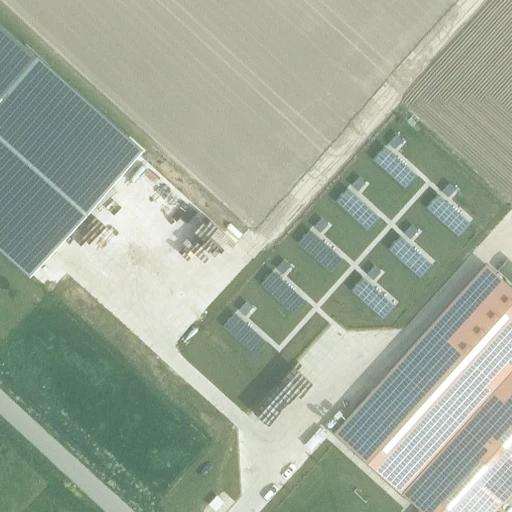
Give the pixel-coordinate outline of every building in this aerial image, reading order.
[(0,27),(0,98),(35,59),(0,27)] [(388,140),(369,161),(402,190),(421,170),(388,140)] [(359,170),(323,212),(363,243),(398,203),(359,170)] [(435,182),(416,203),(467,248),(486,226),(435,182)] [(323,212),(289,252),(327,284),(363,243),(323,212)] [(418,218),(384,258),(428,294),(461,255),(418,218)] [(288,252),(253,290),(294,324),(327,284),(288,252)] [(384,258),(351,297),(390,333),(426,294),(384,258)] [(511,289),(486,266),(335,434),(402,494),(511,371),(511,289)] [(253,290),(219,330),(261,365),(294,324),(253,290)] [(351,297),(316,336),(355,372),(390,333),(351,297)] [(420,510),(422,511),(493,511),(511,491),(511,371),(402,494),(420,510)]
